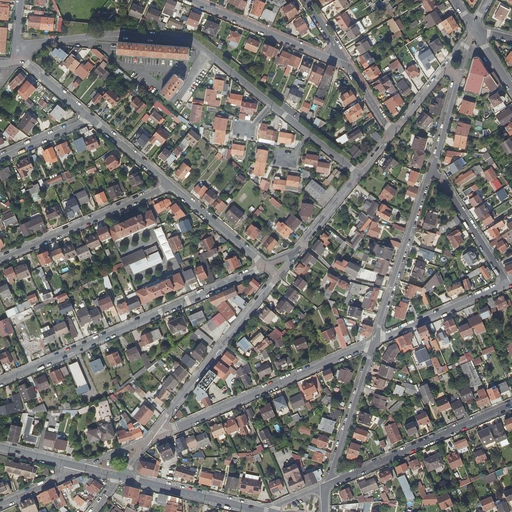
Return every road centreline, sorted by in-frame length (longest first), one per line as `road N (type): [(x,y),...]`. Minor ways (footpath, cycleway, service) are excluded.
road 1 (residential): [(266,267),(0,382)]
road 2 (residential): [(271,103),(191,40),(90,36),(44,42),(22,61)]
road 3 (residential): [(326,485),(511,404)]
road 4 (residential): [(375,343),(192,421)]
road 5 (residential): [(162,421),(278,276)]
road 6 (residential): [(0,259),(170,185)]
road 7 (residential): [(430,166),(375,343)]
road 8 (residential): [(347,66),(190,0)]
road 9 (residential): [(375,343),(326,485)]
road 10 (residential): [(120,477),(261,511)]
road 11 (residential): [(507,284),(375,343)]
road 12 (residential): [(430,166),(507,284)]
road 13 (residential): [(266,267),(170,185)]
